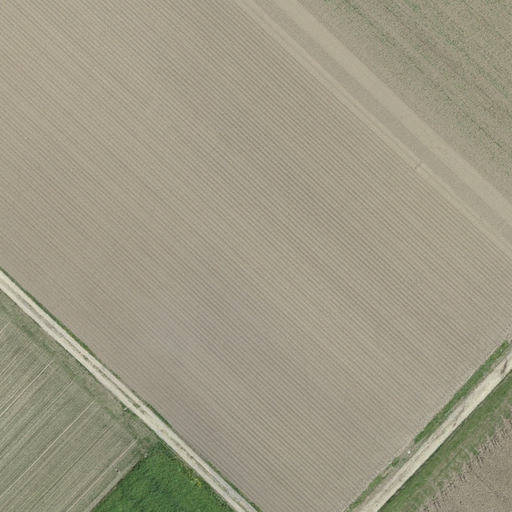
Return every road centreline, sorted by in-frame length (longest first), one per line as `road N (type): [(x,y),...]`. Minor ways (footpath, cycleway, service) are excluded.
road 1 (track): [(0,276),(257,511)]
road 2 (track): [(511,373),(386,511)]
